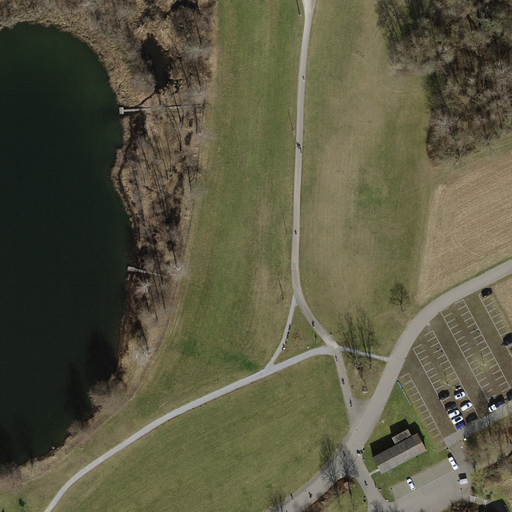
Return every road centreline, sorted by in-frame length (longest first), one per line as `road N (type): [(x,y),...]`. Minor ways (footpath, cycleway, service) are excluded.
road 1 (track): [(328,342),(302,311),(292,269),(303,0)]
road 2 (unclassified): [(284,511),(364,435),(414,325),(511,265)]
road 3 (track): [(328,342),(108,454),(45,511)]
